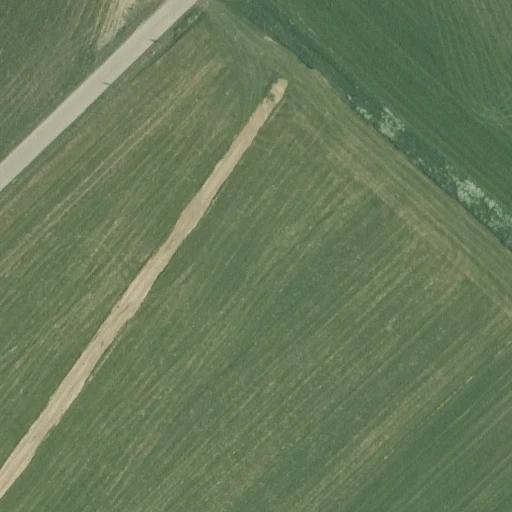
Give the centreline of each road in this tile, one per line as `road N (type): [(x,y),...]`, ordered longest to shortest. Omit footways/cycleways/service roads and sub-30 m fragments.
road 1 (track): [(511,230),(244,0)]
road 2 (tertiary): [(0,176),(182,0)]
